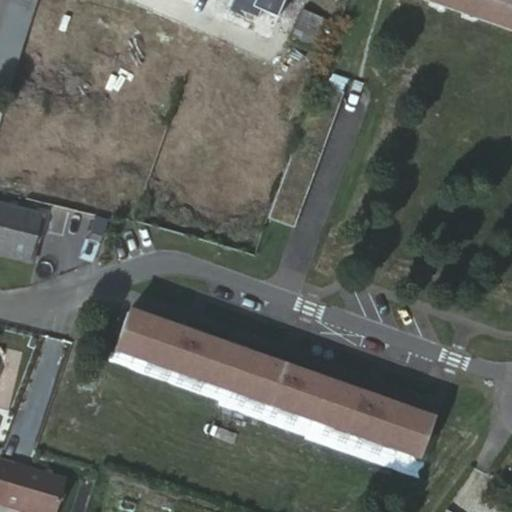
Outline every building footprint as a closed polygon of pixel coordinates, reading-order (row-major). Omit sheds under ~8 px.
[(8,0),(0,26),(0,80),(12,84),(37,0),(8,0)] [(272,0),(234,0),(235,0),(266,13),(272,0)] [(511,0),(422,0),(511,32),(511,0)] [(200,15),(206,18),(211,10),(203,6),(200,15)] [(211,10),(206,18),(214,21),(219,13),(211,10)] [(331,30),(301,20),(289,53),(319,63),(331,30)] [(318,85),(270,221),(296,231),(345,94),(318,85)] [(40,230),(44,228),(47,219),(0,205),(0,256),(33,266),(36,256),(34,252),(40,230)] [(36,256),(44,228),(40,230),(34,252),(36,256)] [(428,423),(373,404),(360,399),(288,374),(276,370),(195,341),(183,336),(138,320),(125,357),(416,460),(428,423)] [(184,331),(183,336),(195,341),(197,335),(184,331)] [(276,370),(288,374),(290,368),(278,363),(276,370)] [(360,399),(373,404),(375,398),(362,393),(360,399)] [(0,494),(9,467),(0,463),(0,494)] [(49,511),(59,484),(9,467),(0,494),(0,506),(16,511),(49,511)]
